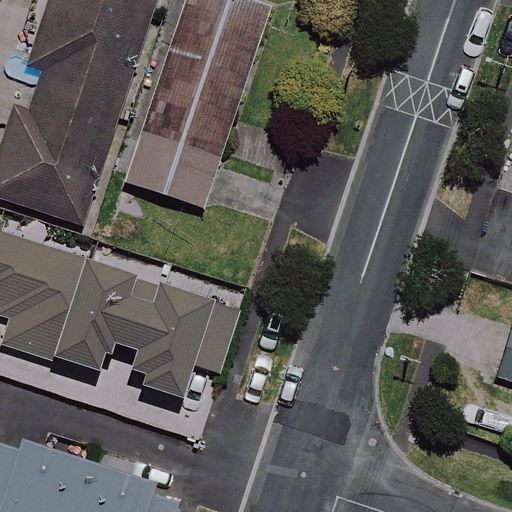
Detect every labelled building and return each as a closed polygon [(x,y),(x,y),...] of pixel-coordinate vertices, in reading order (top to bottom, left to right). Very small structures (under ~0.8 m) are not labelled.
[(49,0),(29,65),(47,70),(34,111),(17,106),(0,161),(0,203),(87,231),(158,0),(49,0)] [(267,9),(236,0),(186,0),(175,39),(166,36),(122,185),(208,211),(267,9)] [(0,308),(17,314),(6,347),(100,378),(110,346),(142,357),(132,386),(184,403),(195,369),(219,377),(239,316),(1,237),(4,229),(0,227),(0,308)] [(511,332),(498,380),(511,384),(511,332)] [(0,511),(176,511),(182,498),(32,447),(29,456),(0,445),(0,511)]
